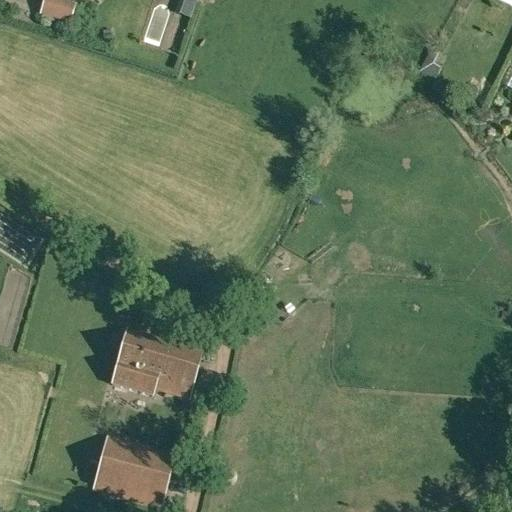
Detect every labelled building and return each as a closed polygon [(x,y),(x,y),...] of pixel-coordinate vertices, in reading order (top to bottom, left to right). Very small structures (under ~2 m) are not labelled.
[(57,0),(44,0),(40,16),(70,25),(76,5),(57,0)] [(110,31),(101,32),(103,41),(111,39),(110,31)] [(432,51),(419,73),(435,82),(443,67),(438,64),(443,57),(432,51)] [(243,315),(253,306),(244,299),(235,307),(243,315)] [(202,355),(163,343),(128,333),(112,388),(152,399),(155,392),(189,402),(202,355)] [(193,423),(191,431),(198,433),(200,425),(193,423)] [(93,492),(160,511),(174,459),(107,440),(93,492)]
